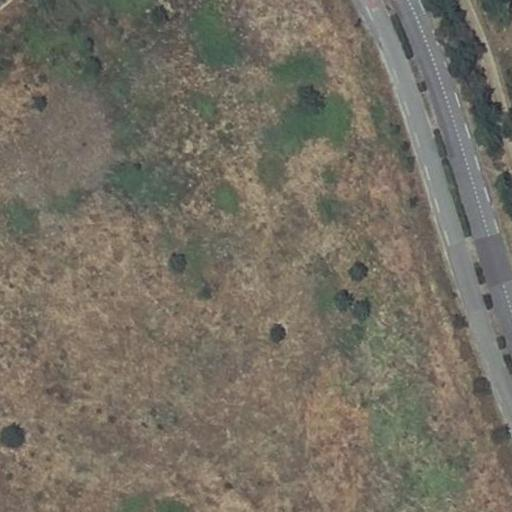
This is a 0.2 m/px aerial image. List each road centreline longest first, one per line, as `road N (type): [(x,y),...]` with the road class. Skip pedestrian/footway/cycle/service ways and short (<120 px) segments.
road 1 (unclassified): [(373,0),(511,402)]
road 2 (unclassified): [(511,335),(401,0)]
